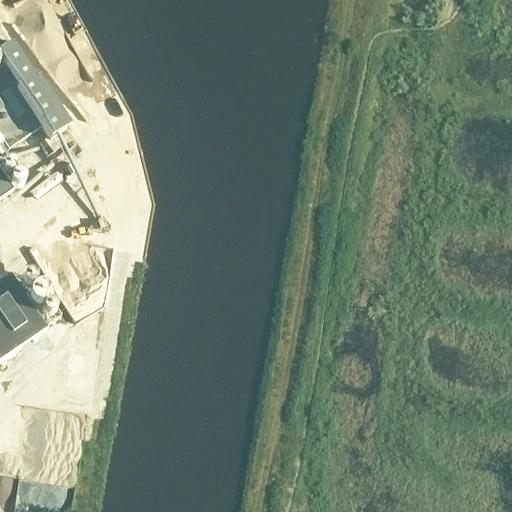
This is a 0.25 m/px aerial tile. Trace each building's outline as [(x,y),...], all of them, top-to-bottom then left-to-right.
[(0,71),(0,205),(14,196),(0,175),(0,137),(10,152),(42,130),(51,142),(68,131),(34,81),(32,83),(9,49),(0,55),(0,61),(5,69),(0,71)] [(13,169),(5,174),(16,192),(24,187),(13,169)] [(30,268),(16,269),(17,285),(31,284),(30,268)] [(0,366),(45,335),(8,280),(0,286),(0,366)] [(6,389),(16,399),(28,387),(17,377),(6,389)] [(73,379),(71,396),(95,398),(97,381),(73,379)]
